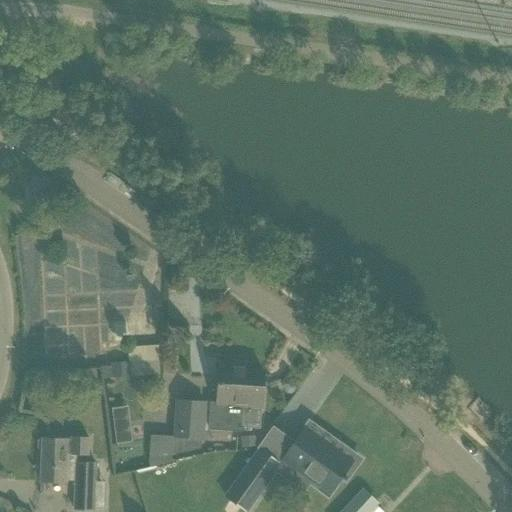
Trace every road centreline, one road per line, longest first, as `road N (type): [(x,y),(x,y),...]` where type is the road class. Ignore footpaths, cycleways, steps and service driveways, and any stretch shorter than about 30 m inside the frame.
road 1 (residential): [(509,511),(351,363),(0,122)]
road 2 (residential): [(511,84),(47,14),(0,16)]
road 3 (residential): [(0,387),(12,330),(0,263)]
